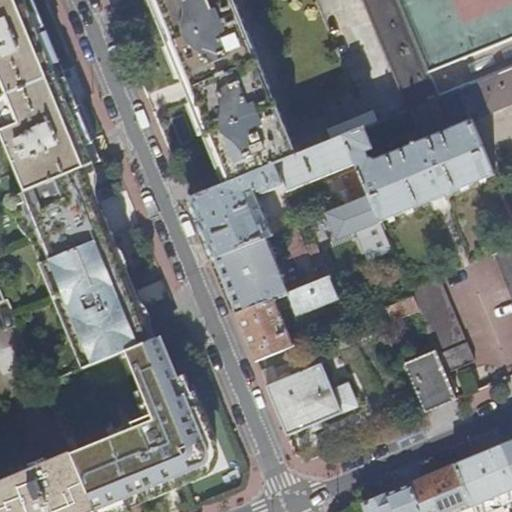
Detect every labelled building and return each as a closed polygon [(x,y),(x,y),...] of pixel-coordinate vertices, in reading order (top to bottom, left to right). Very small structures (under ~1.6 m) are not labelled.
[(0,0),(0,129),(26,193),(94,166),(95,166),(85,142),(59,80),(39,31),(26,0),(0,0)] [(410,109),(439,97),(398,0),(156,0),(178,53),(212,136),(230,182),(346,135),(363,128),(365,127),(410,109)] [(511,0),(398,0),(439,97),(459,89),(511,67),(511,0)] [(511,67),(459,89),(467,109),(479,105),(483,114),(511,103),(511,67)] [(445,113),(439,97),(410,109),(416,124),(445,113)] [(363,128),(346,135),(358,163),(360,169),(371,195),(382,222),(494,175),(472,121),(377,160),(370,158),(368,151),(374,149),(365,127),(363,128)] [(286,192),(358,163),(346,135),(230,182),(189,199),(203,232),(214,258),(267,237),(273,235),(267,219),(271,217),(272,213),(265,193),(283,186),(286,192)] [(98,173),(94,166),(26,193),(11,199),(20,223),(30,218),(35,230),(39,228),(66,292),(57,296),(72,334),(82,330),(96,364),(125,352),(156,339),(150,325),(140,301),(137,302),(130,286),(115,250),(99,209),(91,191),(96,189),(98,173)] [(340,191),(346,205),(371,195),(360,169),(342,176),(347,188),(340,191)] [(387,233),(382,222),(371,195),(346,205),(328,212),(338,238),(370,225),(375,237),(387,233)] [(312,219),(298,224),(303,238),(317,233),(312,219)] [(298,224),(286,229),(292,243),(290,248),(294,256),(308,250),(303,238),(298,224)] [(290,292),(267,237),(214,258),(226,288),(237,314),(290,292)] [(511,300),(511,246),(492,254),(511,300)] [(330,276),(290,292),(237,314),(246,337),(256,360),(294,345),(278,306),(290,301),(296,315),(339,298),(330,276)] [(433,344),(445,374),(476,361),(440,277),(410,289),(413,297),(419,310),(433,344)] [(392,321),(419,310),(413,297),(386,307),(392,321)] [(173,380),(156,339),(125,352),(153,420),(134,428),(138,439),(128,443),(124,433),(73,454),(97,511),(99,511),(149,491),(147,488),(170,478),(171,482),(201,470),(198,463),(200,462),(205,450),(204,448),(211,445),(204,419),(202,411),(186,375),(173,380)] [(456,400),(445,374),(433,344),(415,351),(418,357),(405,362),(425,412),(456,400)] [(279,381),(267,386),(277,412),(287,436),(342,412),(342,411),(333,390),(321,363),(292,375),(290,370),(277,376),(279,381)] [(347,384),(333,390),(342,411),(355,406),(347,384)] [(511,440),(502,445),(511,467),(511,440)] [(479,455),(456,464),(474,506),(511,489),(511,467),(502,445),(479,455)] [(0,511),(97,511),(73,454),(73,453),(50,463),(47,458),(31,464),(33,469),(0,482),(0,511)] [(430,475),(411,483),(422,511),(459,511),(474,506),(456,464),(430,475)] [(394,490),(387,493),(394,511),(422,511),(411,483),(394,490)] [(394,511),(387,493),(377,497),(366,502),(370,511),(394,511)]
